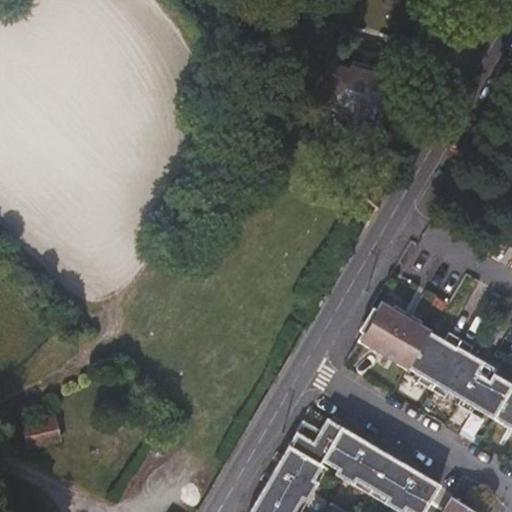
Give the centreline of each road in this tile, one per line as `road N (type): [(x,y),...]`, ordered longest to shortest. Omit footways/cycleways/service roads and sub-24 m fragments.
road 1 (tertiary): [(511,11),(304,364)]
road 2 (residential): [(304,364),(511,489)]
road 3 (tertiary): [(304,364),(219,511)]
